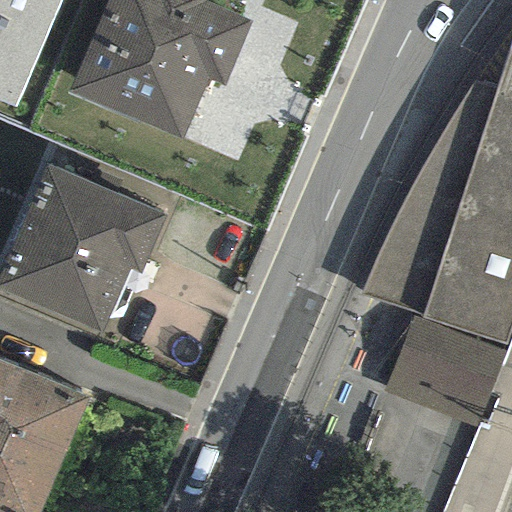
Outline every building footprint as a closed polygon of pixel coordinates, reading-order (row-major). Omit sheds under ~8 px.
[(59,0),(0,0),(0,103),(14,109),(59,0)] [(203,0),(106,0),(67,92),(181,141),(207,80),(222,86),(249,24),(202,3),(203,0)] [(511,35),(494,91),(418,313),(506,346),(511,326),(511,35)] [(358,294),(418,313),(494,91),(470,82),(389,221),(358,294)] [(166,207),(44,156),(0,260),(0,281),(98,322),(125,259),(141,265),(166,207)] [(502,359),(415,323),(392,385),(481,419),(502,359)] [(33,511),(87,390),(0,352),(0,509),(6,511),(33,511)] [(383,511),(423,511),(451,443),(417,430),(383,511)]
